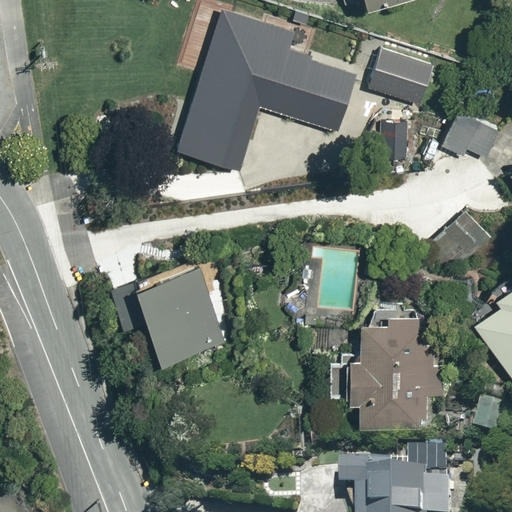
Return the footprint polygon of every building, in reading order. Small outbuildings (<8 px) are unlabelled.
[(241,94),(234,106),(283,133),(328,49),(237,0),(216,38),(232,46),(214,79),(241,94)] [(437,141),(458,150),(461,145),(481,153),(493,124),(451,107),(437,141)] [(483,247),(455,213),(420,242),(448,276),(483,247)] [(203,248),(129,273),(158,359),(232,334),(203,248)] [(511,279),(510,278),(467,312),(511,367),(511,279)] [(353,399),(353,420),(420,421),(421,393),(444,393),(444,337),(417,337),(417,305),(375,305),(375,321),(357,321),(357,351),(341,351),(341,399),(353,399)] [(511,418),(511,401),(480,393),(471,427),(507,437),(511,418)] [(432,511),(432,455),(360,455),(360,511),(432,511)]
